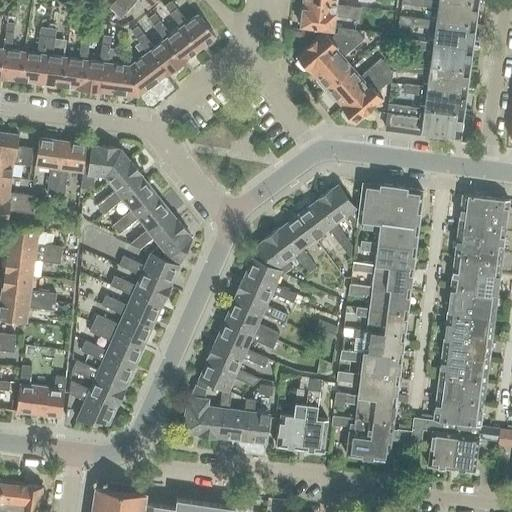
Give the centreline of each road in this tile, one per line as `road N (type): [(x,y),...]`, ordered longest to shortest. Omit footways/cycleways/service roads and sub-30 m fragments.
road 1 (residential): [(134,440),(233,221)]
road 2 (residential): [(146,450),(165,468),(199,472),(217,464),(340,479)]
road 3 (residential): [(340,479),(511,508)]
road 4 (residential): [(485,171),(507,0)]
road 5 (residential): [(485,171),(316,152)]
road 6 (residential): [(153,129),(0,109)]
road 7 (residential): [(246,49),(153,129)]
road 8 (residential): [(233,221),(153,129)]
